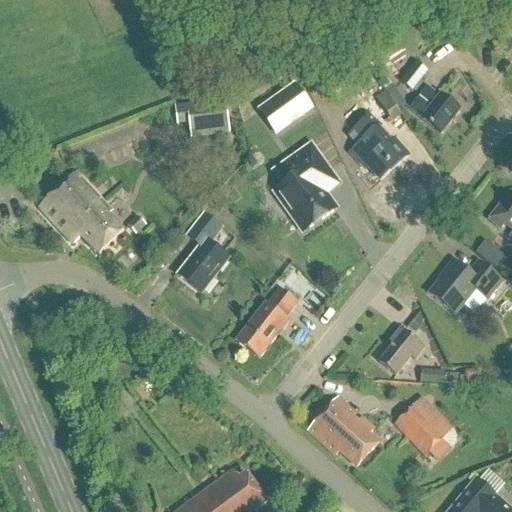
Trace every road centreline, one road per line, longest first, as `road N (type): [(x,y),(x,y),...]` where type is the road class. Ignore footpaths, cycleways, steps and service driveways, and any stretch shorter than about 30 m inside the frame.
road 1 (residential): [(264,421),(511,123)]
road 2 (residential): [(264,421),(71,275),(29,278),(0,293)]
road 3 (primary): [(71,511),(0,341)]
road 4 (residential): [(366,511),(264,421)]
